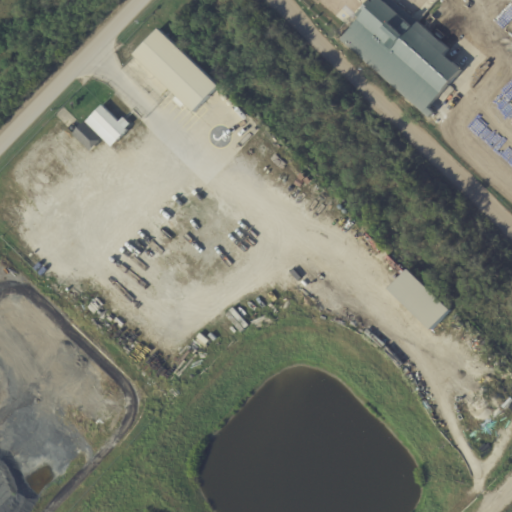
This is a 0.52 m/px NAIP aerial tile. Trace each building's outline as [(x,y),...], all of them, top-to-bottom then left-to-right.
[(340,21),(333,27),(313,7),(320,0),(323,0),(342,19),(340,21)] [(358,47),(356,49),(341,36),(367,8),(382,22),(371,34),(373,35),(370,39),(367,37),(358,47)] [(418,29),(422,24),(427,29),(423,33),(436,45),(415,67),(417,68),(409,77),(381,53),(389,44),(388,43),(408,20),(418,29)] [(215,82),(218,85),(194,112),(186,104),(182,109),(173,100),(177,96),(134,54),(159,27),(215,82)] [(369,45),(386,28),(389,32),(372,49),(369,45)] [(87,121),(103,137),(90,150),(72,133),(86,119),(87,121)] [(331,200),(324,208),(314,198),(321,190),(331,200)] [(452,310),(433,330),(391,289),(409,270),(452,310)]
